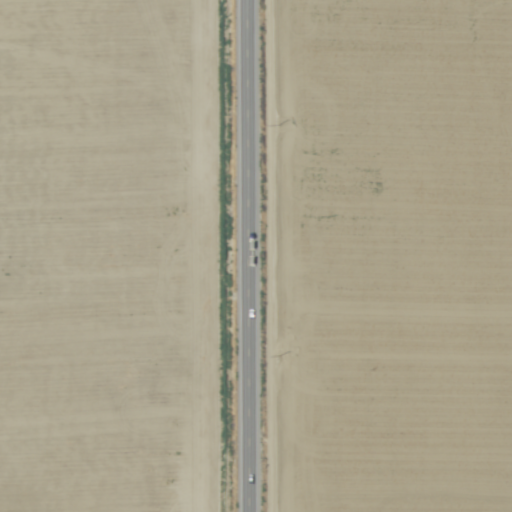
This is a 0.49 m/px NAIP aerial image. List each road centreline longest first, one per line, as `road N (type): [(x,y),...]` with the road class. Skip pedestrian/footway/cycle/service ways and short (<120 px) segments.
road 1 (secondary): [(253,511),(251,0)]
road 2 (residential): [(253,358),(0,358)]
